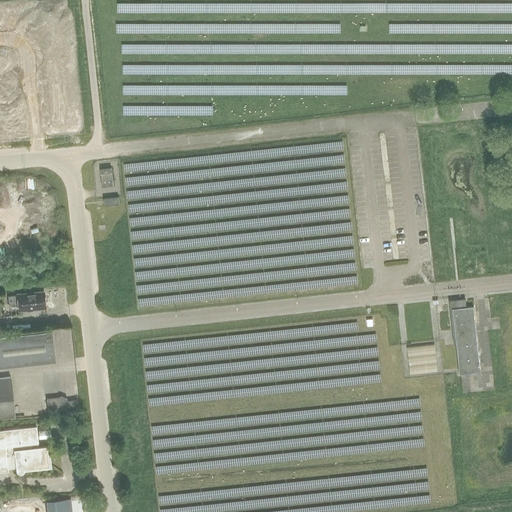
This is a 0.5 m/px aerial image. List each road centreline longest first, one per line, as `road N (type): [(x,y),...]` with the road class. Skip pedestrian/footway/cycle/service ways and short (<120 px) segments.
road 1 (unclassified): [(100,153),(511,108)]
road 2 (unclassified): [(90,328),(458,291)]
road 3 (unclassified): [(110,511),(90,328)]
road 4 (unclassified): [(90,328),(70,155)]
road 5 (unclassified): [(100,153),(85,0)]
